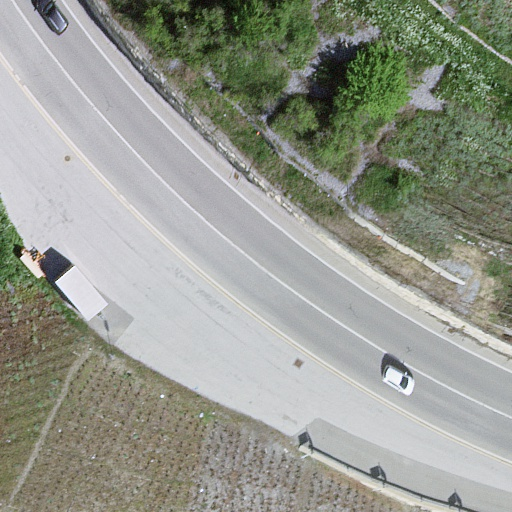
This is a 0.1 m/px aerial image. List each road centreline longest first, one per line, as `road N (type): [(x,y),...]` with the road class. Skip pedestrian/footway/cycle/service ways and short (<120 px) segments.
road 1 (tertiary): [(11,0),(80,92),(175,194),(274,278),(365,340),(511,418)]
road 2 (track): [(399,0),(511,80)]
